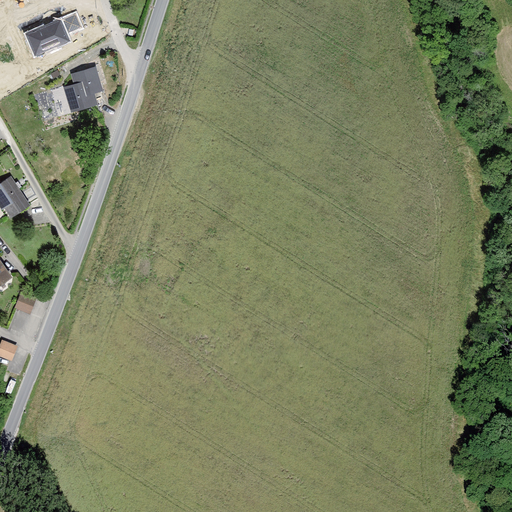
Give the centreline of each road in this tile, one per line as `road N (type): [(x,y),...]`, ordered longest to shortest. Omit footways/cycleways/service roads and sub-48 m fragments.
road 1 (tertiary): [(79,250),(141,65)]
road 2 (residential): [(79,250),(0,122)]
